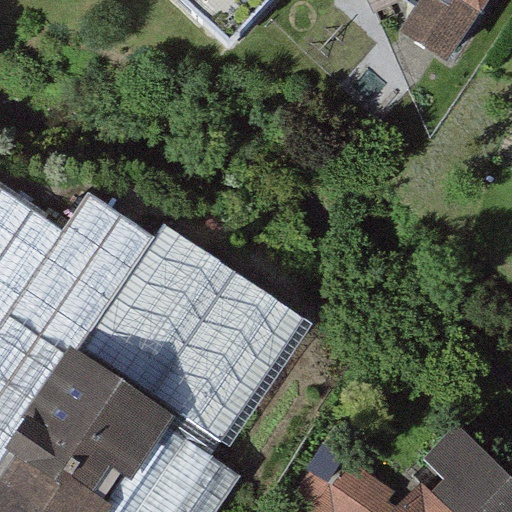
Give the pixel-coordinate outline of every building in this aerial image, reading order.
[(138,0),(208,64),(268,0),(138,0)] [(511,1),(511,0),(441,0),(415,39),(466,73),(511,1)] [(64,235),(0,192),(0,489),(86,362),(180,424),(121,511),(219,511),(241,480),(216,464),(309,325),(164,229),(155,243),(89,199),(64,235)] [(121,511),(180,424),(86,362),(0,489),(0,511),(121,511)] [(420,511),(415,511),(342,446),(297,496),(315,511),(511,511),(511,476),(463,432),(432,466),(460,490),(446,505),(435,495),(420,511)]
